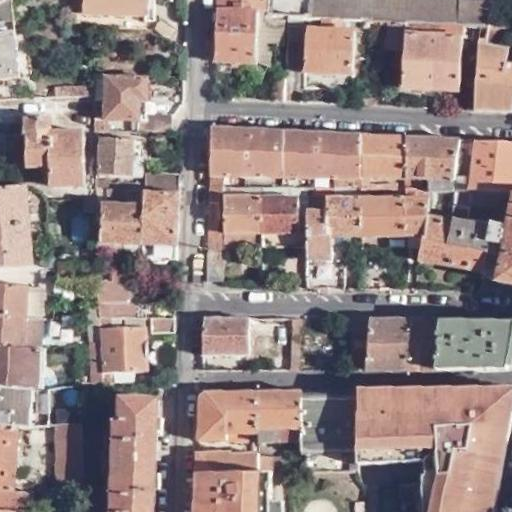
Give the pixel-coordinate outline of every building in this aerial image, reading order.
[(0,33),(15,32),(12,0),(3,0),(0,1),(0,33)] [(147,13),(147,0),(88,0),(88,10),(147,13)] [(270,12),(270,0),(219,0),(218,62),(258,63),(261,12),(270,12)] [(309,0),(309,15),(323,16),(347,17),(371,19),(389,20),(407,21),(465,24),(481,25),(491,26),(492,17),(495,0),(309,0)] [(272,13),(270,12),(261,12),(258,63),(270,63),(272,42),(284,43),(285,20),(272,19),(272,13)] [(304,38),(306,15),(291,14),(290,37),(304,38)] [(347,17),(323,16),(323,29),(310,29),(307,71),(354,74),(357,31),(346,30),(347,17)] [(508,45),(511,28),(511,21),(492,17),(491,26),(488,41),(508,45)] [(407,21),(389,20),(388,50),(406,51),(407,21)] [(465,24),(407,21),(406,51),(404,87),(461,90),(465,24)] [(491,26),(481,25),(480,40),(488,41),(491,26)] [(0,33),(0,80),(22,77),(16,32),(15,32),(0,33)] [(488,41),(480,40),(476,98),(475,108),(511,109),(511,60),(509,60),(510,45),(508,45),(488,41)] [(139,119),(141,119),(142,99),(143,99),(150,99),(150,77),(110,76),(109,118),(139,119)] [(286,89),(287,78),(276,77),(275,99),(285,100),(286,89)] [(97,94),(97,85),(57,88),(57,97),(97,94)] [(150,112),(150,99),(143,99),(142,99),(141,119),(139,119),(139,129),(149,129),(150,112)] [(175,112),(150,112),(149,129),(150,130),(169,130),(174,130),(175,112)] [(58,116),(27,117),(29,166),(53,164),(54,185),(88,184),(86,130),(59,131),(58,116)] [(362,135),(214,127),(213,154),(212,165),(211,175),(356,178),(357,174),(362,135)] [(408,137),(362,135),(357,174),(404,177),(408,137)] [(134,175),(136,153),(137,138),(104,136),(103,173),(134,175)] [(462,139),(408,137),(404,177),(438,177),(437,188),(436,190),(455,191),(459,166),(462,139)] [(511,140),(466,139),(463,165),(459,166),(455,191),(460,191),(511,192),(511,140)] [(146,153),(136,153),(134,175),(145,175),(146,153)] [(148,171),(147,181),(147,190),(160,190),(180,191),(181,173),(148,171)] [(128,189),(147,190),(147,181),(113,180),(112,178),(98,178),(99,188),(127,189),(128,189)] [(211,197),(207,280),(224,280),(225,249),(225,248),(229,248),(266,249),(267,231),(269,195),(269,185),(260,185),(220,184),(211,185),(211,197)] [(0,187),(0,267),(37,264),(29,185),(0,187)] [(269,185),(269,195),(313,196),(313,186),(269,185)] [(333,234),(367,235),(368,197),(333,196),(334,186),(313,186),(313,196),(311,231),(310,249),(310,257),(332,257),(333,234)] [(355,187),(334,186),(333,196),(368,197),(369,187),(355,187)] [(127,204),(128,189),(127,189),(99,188),(99,255),(114,256),(113,277),(99,278),(100,284),(101,307),(101,314),(111,315),(118,315),(124,315),(129,315),(133,315),(132,300),(132,266),(122,266),(122,241),(145,242),(152,242),(152,257),(155,261),(167,261),(169,257),(177,258),(180,191),(160,190),(147,190),(146,205),(135,205),(127,204)] [(511,192),(460,191),(458,205),(473,207),(470,219),(497,225),(494,234),(447,224),(448,220),(431,217),(426,235),(422,258),(485,270),(487,261),(504,265),(502,275),(501,279),(511,280),(511,192)] [(267,231),(311,231),(313,196),(269,195),(267,231)] [(410,235),(411,198),(368,197),(367,235),(410,235)] [(426,235),(431,217),(434,198),(411,198),(410,235),(426,235)] [(267,231),(266,249),(295,249),(310,249),(311,231),(267,231)] [(295,276),(309,276),(310,257),(310,249),(295,249),(295,276)] [(99,274),(99,259),(58,262),(60,277),(99,274)] [(485,270),(502,275),(504,265),(487,261),(485,270)] [(345,284),(345,262),(324,262),(324,284),(345,284)] [(0,284),(0,314),(27,316),(29,286),(0,284)] [(27,316),(43,317),(44,287),(29,286),(27,316)] [(101,307),(88,306),(90,343),(92,342),(103,341),(102,317),(101,314),(101,307)] [(27,316),(0,314),(0,345),(26,347),(27,316)] [(112,324),(111,315),(101,314),(102,317),(103,341),(104,369),(135,368),(148,367),(147,324),(112,324)] [(27,316),(26,347),(41,347),(43,317),(27,316)] [(155,316),(153,316),(152,329),(175,330),(175,316),(155,316)] [(221,318),(205,318),(204,353),(251,354),(251,329),(293,330),(294,318),(221,318)] [(302,318),(294,318),(293,330),(292,345),(300,345),(302,318)] [(412,319),(341,318),(340,328),(354,329),(371,329),(367,369),(409,369),(412,319)] [(443,319),(412,319),(409,369),(438,369),(443,319)] [(511,345),(511,320),(443,319),(438,369),(508,369),(511,345)] [(104,369),(103,341),(90,343),(92,381),(105,380),(105,378),(104,369)] [(0,345),(0,384),(33,387),(39,386),(41,347),(26,347),(0,345)] [(299,369),(300,345),(292,345),(291,369),(299,369)] [(135,368),(104,369),(105,378),(135,378),(135,368)] [(86,424),(85,382),(77,383),(39,386),(33,387),(0,384),(0,424),(20,426),(58,424),(86,424)] [(243,433),(259,433),(258,390),(207,391),(201,397),(201,400),(200,439),(243,439),(243,433)] [(304,390),(258,390),(259,433),(260,441),(305,441),(304,404),(304,393),(304,390)] [(361,393),(304,393),(304,404),(305,441),(305,446),(362,447),(361,408),(361,393)] [(154,511),(159,418),(159,417),(159,402),(160,400),(123,399),(123,419),(117,419),(113,491),(119,491),(118,511),(154,511)] [(19,450),(20,426),(0,424),(0,490),(16,491),(17,466),(20,465),(21,452),(19,450)] [(57,489),(88,488),(88,424),(86,424),(58,424),(57,489)] [(260,453),(199,453),(198,472),(211,471),(260,470),(260,456),(260,453)] [(277,456),(260,456),(260,470),(277,470),(277,456)] [(35,490),(16,491),(0,490),(0,511),(18,511),(19,506),(34,508),(35,490)]
